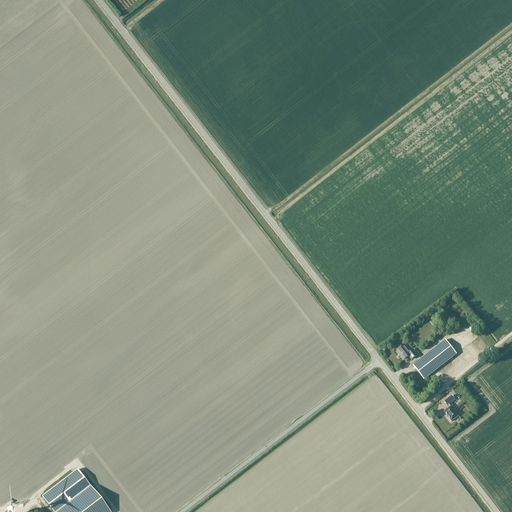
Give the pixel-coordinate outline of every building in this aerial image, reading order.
[(421,352),(445,333),(441,328),(438,331),(439,331),(437,332),(439,335),(419,350),(421,352)] [(456,355),(445,340),(413,366),(424,380),(456,355)] [(411,360),(417,355),(413,349),(409,352),(404,345),(396,351),(399,354),(400,354),(404,359),(408,356),(411,360)] [(444,412),(451,422),(459,416),(454,410),(456,409),(451,403),(455,400),(452,395),(444,402),(447,406),(448,406),(449,407),(444,412)] [(41,497),(52,511),(56,511),(90,486),(78,470),(41,497)] [(56,511),(109,511),(90,486),(56,511)]
